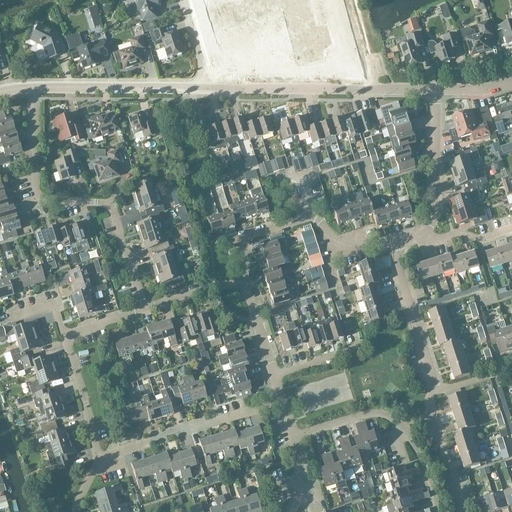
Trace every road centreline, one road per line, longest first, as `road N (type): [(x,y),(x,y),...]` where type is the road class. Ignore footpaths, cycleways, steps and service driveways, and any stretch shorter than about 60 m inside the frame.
road 1 (residential): [(143,309),(109,208),(41,199),(34,188),(35,87)]
road 2 (residential): [(436,89),(206,88)]
road 3 (residential): [(35,87),(206,88)]
road 4 (residential): [(435,390),(400,274),(399,240)]
road 5 (residential): [(423,232),(435,204),(436,89)]
road 6 (residential): [(97,457),(63,335)]
